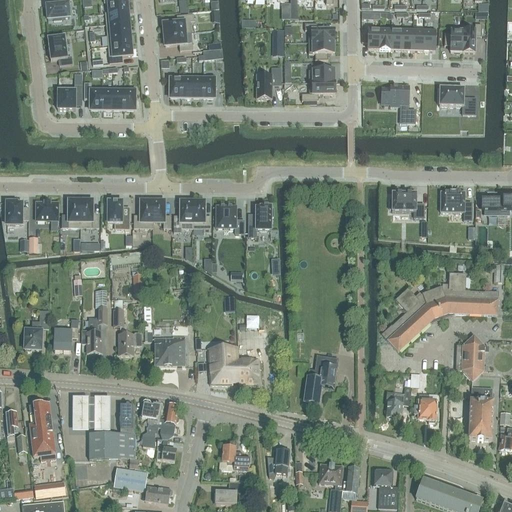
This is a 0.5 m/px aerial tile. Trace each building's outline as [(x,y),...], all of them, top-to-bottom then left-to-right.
[(69,7),(68,0),(52,0),(53,7),(45,8),(46,22),(52,21),(53,23),(60,23),(60,21),(68,20),(67,7),(69,7)] [(82,0),(82,8),(91,8),(91,0),(82,0)] [(109,16),(128,14),(127,2),(117,3),(116,0),(103,0),(104,5),(108,5),(109,15),(109,16)] [(109,16),(109,15),(105,15),(106,27),(129,25),(129,24),(128,14),(109,16)] [(164,36),(164,37),(191,35),(190,24),(194,24),(193,17),(177,18),(177,25),(163,26),(163,28),(163,29),(164,35),(164,36)] [(106,27),(107,38),(130,36),(130,35),(129,25),(106,27)] [(317,26),(305,26),(305,33),(308,33),(308,45),(334,44),(333,32),(317,32),(317,26)] [(463,30),(462,55),(475,55),(475,39),(481,39),(482,27),(475,27),(475,30),(463,30)] [(379,29),(379,33),(380,33),(379,52),(390,53),(391,34),(391,30),(379,29)] [(462,55),(463,30),(451,29),(451,36),(445,36),(444,48),(450,48),(450,54),(462,55)] [(413,34),(413,30),(401,30),(401,34),(402,34),(401,53),(412,53),(413,34)] [(423,31),(423,35),(424,35),(423,54),(435,54),(435,31),(423,31)] [(368,52),(379,52),(380,33),(379,33),(368,33),(368,52)] [(401,34),(391,34),(390,53),(401,53),(402,34),(401,34)] [(412,53),(423,54),(424,35),(423,35),(413,34),(412,53)] [(191,35),(164,37),(164,39),(165,45),(165,46),(165,48),(179,47),(180,54),(192,52),(191,35)] [(107,38),(108,49),(131,47),(130,37),(130,36),(107,38)] [(51,63),(59,62),(60,68),(72,66),(71,59),(67,60),(64,39),(48,41),(51,63)] [(208,44),(208,53),(221,52),(221,44),(208,44)] [(308,57),(315,57),(315,63),(328,63),(328,56),(334,56),(334,44),(308,45),(308,57)] [(131,47),(108,49),(110,66),(122,65),(122,59),(132,58),(131,47)] [(309,85),(334,85),(334,73),(328,73),(328,67),(311,67),(311,73),(309,73),(309,85)] [(84,81),(93,82),(94,72),(84,71),(84,81)] [(272,102),(272,89),(281,89),(281,71),(271,71),(271,78),(257,78),(256,101),(272,102)] [(181,82),(182,82),(182,78),(170,78),(170,100),(181,100),(181,82)] [(203,78),(203,82),(203,101),(215,101),(215,91),(217,91),(217,83),(215,83),(215,78),(203,78)] [(191,101),(192,101),(192,82),(182,82),(181,82),(181,100),(191,101)] [(203,82),(192,82),(192,101),(193,101),(203,101),(203,82)] [(102,94),(102,90),(91,90),(91,85),(84,85),(84,102),(90,102),(90,112),(102,113),(102,94)] [(318,97),(334,97),(334,85),(309,85),(309,97),(302,97),(302,104),(318,103),(318,97)] [(76,112),(76,108),(82,108),(82,88),(75,88),(75,93),(58,93),(58,112),(76,112)] [(400,108),(408,108),(408,90),(398,90),(398,89),(397,89),(397,90),(394,90),(394,89),(393,89),(391,89),(391,92),(382,92),(382,107),(390,107),(390,109),(399,110),(399,108),(400,108)] [(123,90),(123,94),(124,94),(124,113),(135,113),(135,90),(123,90)] [(439,108),(439,109),(440,109),(462,109),(462,117),(476,118),(476,101),(467,101),(467,103),(463,102),(464,101),(464,92),(464,91),(463,91),(455,91),(449,91),(440,91),(440,92),(439,108)] [(102,94),(102,113),(111,113),(113,113),(113,94),(102,94)] [(124,94),(123,94),(113,94),(113,113),(114,113),(124,113),(124,94)] [(407,112),(407,126),(415,126),(415,112),(407,112)] [(440,214),(440,215),(441,215),(464,215),(464,223),(471,223),(472,205),(465,205),(465,196),(465,195),(464,195),(456,195),(456,194),(455,194),(455,195),(451,195),(451,194),(450,194),(450,195),(441,195),(441,194),(441,195),(440,214)] [(484,201),(484,213),(497,213),(497,218),(509,218),(509,213),(511,213),(511,201),(511,195),(497,195),(497,201),(484,201)] [(390,203),(389,212),(392,212),(392,213),(392,214),(393,214),(414,214),(414,220),(424,220),(424,206),(416,206),(416,197),(416,196),(415,196),(407,196),(406,196),(402,196),(401,196),(393,196),(392,196),(392,197),(392,203),(390,203)] [(62,230),(80,230),(81,203),(79,203),(78,203),(72,203),(71,203),(69,203),(68,218),(62,218),(62,230)] [(92,218),(92,214),(93,204),(90,204),(90,203),(89,203),(89,204),(83,203),(81,203),(80,230),(99,231),(99,218),(92,218)] [(107,226),(121,226),(121,232),(129,232),(129,219),(123,219),(123,205),(123,204),(122,204),(108,204),(108,203),(108,204),(108,206),(106,206),(106,214),(108,214),(107,226)] [(36,223),(58,223),(58,205),(50,205),(50,204),(49,204),(45,204),(44,204),(44,205),(36,205),(36,223)] [(152,225),(153,204),(151,204),(150,204),(144,204),(143,204),(141,204),(140,218),(134,218),(134,231),(153,231),(153,225),(152,225)] [(152,225),(153,225),(164,225),(164,231),(171,231),(171,219),(164,219),(165,204),(162,204),(161,204),(155,204),(153,204),(152,225)] [(181,231),(192,231),(193,204),(191,204),(190,204),(184,204),(183,204),(181,204),(180,219),(174,219),(174,235),(181,235),(181,231)] [(193,204),(192,231),(204,231),(204,235),(211,236),(211,219),(204,219),(205,204),(202,204),(201,204),(195,204),(193,204)] [(7,205),(7,227),(22,227),(22,223),(28,223),(28,210),(22,210),(22,206),(17,206),(17,205),(7,205)] [(225,209),(216,209),(216,231),(235,231),(235,237),(244,237),(244,223),(236,223),(236,209),(228,209),(227,209),(225,209)] [(273,211),(271,211),(271,210),(271,209),(270,209),(261,209),(260,209),(260,210),(256,210),(256,220),(249,220),(248,240),(256,240),(256,233),(271,233),(271,219),(273,219),(273,211)] [(132,247),(140,247),(139,233),(131,233),(132,247)] [(37,240),(29,240),(29,256),(37,256),(37,240)] [(184,247),(184,259),(193,259),(193,247),(184,247)] [(111,260),(111,267),(140,264),(139,257),(111,260)] [(494,285),(503,285),(504,267),(490,266),(490,273),(494,273),(494,285)] [(432,293),(441,318),(448,316),(497,318),(498,294),(484,293),(484,294),(470,293),(465,292),(466,277),(449,276),(448,287),(442,286),(441,289),(432,293)] [(133,278),(134,298),(143,297),(142,277),(133,278)] [(81,297),(80,280),(72,280),(73,297),(81,297)] [(441,318),(432,293),(422,296),(419,294),(415,299),(408,291),(395,303),(406,315),(392,327),(382,336),(398,354),(434,321),(441,318)] [(87,336),(87,335),(85,334),(82,334),(82,333),(81,333),(81,347),(87,347),(87,357),(101,357),(101,336),(100,336),(100,328),(106,328),(106,311),(106,294),(95,294),(95,311),(97,311),(97,322),(90,322),(90,336),(87,336)] [(31,333),(25,332),(24,352),(41,353),(42,332),(49,332),(49,314),(40,313),(39,325),(32,324),(31,333)] [(119,359),(133,359),(133,349),(141,349),(141,337),(140,337),(139,336),(135,336),(133,337),(132,337),(132,338),(127,338),(127,329),(122,329),(122,313),(113,313),(113,330),(119,330),(119,338),(119,359)] [(246,330),(258,331),(259,318),(246,318),(246,330)] [(55,340),(54,354),(71,355),(71,341),(78,341),(78,323),(72,322),(71,334),(55,333),(55,340)] [(154,334),(154,369),(185,369),(185,343),(185,341),(162,341),(162,334),(154,334)] [(461,373),(472,385),(483,375),(488,375),(488,369),(484,369),(485,354),(489,354),(489,349),(483,349),(474,338),(462,348),(457,348),(456,372),(461,373)] [(237,350),(207,352),(209,388),(232,388),(232,385),(239,386),(239,388),(262,388),(260,362),(252,362),(252,360),(237,361),(237,350)] [(334,391),(338,361),(320,359),(317,376),(308,375),(304,404),(318,407),(321,389),(334,391)] [(412,376),(411,389),(427,389),(428,374),(419,374),(419,376),(412,376)] [(404,396),(387,394),(386,403),(388,403),(385,420),(387,420),(388,422),(392,423),(393,421),(399,422),(400,417),(402,417),(403,408),(409,409),(411,389),(405,388),(404,396)] [(491,443),(493,405),(492,405),(492,391),(486,390),(472,390),(471,404),(470,404),(468,442),(491,443)] [(418,408),(414,408),(414,417),(418,417),(418,422),(428,423),(428,426),(435,426),(435,423),(436,423),(437,403),(437,397),(429,397),(429,398),(419,397),(419,402),(418,402),(418,408)] [(72,399),(72,433),(110,432),(110,399),(72,399)] [(158,431),(160,421),(162,409),(163,408),(160,405),(159,406),(155,405),(153,407),(152,407),(151,407),(149,404),(145,403),(145,402),(141,404),(142,405),(139,419),(148,421),(147,425),(148,427),(147,434),(142,437),(143,449),(144,449),(155,451),(155,436),(157,437),(158,431)] [(33,460),(55,458),(56,458),(49,406),(42,407),(33,408),(29,409),(30,416),(34,416),(35,427),(29,428),(33,460)] [(89,436),(89,463),(121,462),(121,461),(135,462),(135,408),(129,408),(129,406),(127,406),(126,406),(125,408),(120,408),(120,436),(89,436)] [(160,421),(158,431),(161,431),(160,435),(158,435),(157,442),(168,442),(169,437),(173,438),(176,425),(178,424),(179,421),(177,419),(179,409),(167,406),(165,421),(160,421)] [(17,414),(14,414),(14,413),(12,412),(9,412),(7,414),(7,415),(5,415),(7,439),(7,443),(14,443),(14,430),(18,430),(17,414)] [(499,427),(509,428),(510,416),(500,415),(499,427)] [(505,455),(506,454),(511,455),(511,431),(507,431),(506,437),(501,436),(498,453),(500,454),(501,454),(501,455),(505,455)] [(27,456),(25,439),(17,440),(19,456),(27,456)] [(234,466),(234,470),(249,471),(249,462),(242,461),(242,455),(236,454),(236,449),(223,448),(221,465),(234,466)] [(175,465),(177,452),(164,450),(163,456),(158,455),(156,462),(161,463),(175,465)] [(277,453),(275,470),(281,470),(281,477),(287,477),(289,454),(277,453)] [(234,466),(221,465),(219,465),(219,471),(221,472),(233,473),(234,470),(234,466)] [(341,505),(342,494),(343,484),(342,484),(344,468),(320,466),(318,486),(335,488),(335,492),(330,491),(328,511),(340,511),(341,505)] [(343,484),(342,494),(353,495),(353,486),(359,486),(360,470),(348,469),(346,484),(343,484)] [(116,471),(114,488),(113,490),(144,494),(145,491),(146,485),(147,475),(116,471)] [(374,472),(372,488),(372,489),(379,489),(378,511),(393,511),(396,511),(398,489),(393,489),(393,473),(374,472)] [(423,482),(421,488),(415,503),(441,511),(479,511),(482,504),(423,482)] [(242,488),(229,488),(229,494),(215,494),(215,507),(236,507),(236,495),(242,495),(242,488)] [(142,503),(145,503),(169,507),(170,499),(172,497),(173,493),(171,491),(159,490),(159,492),(147,490),(146,496),(143,496),(142,503)] [(500,501),(495,511),(511,511),(511,502),(510,502),(509,504),(500,501)] [(351,502),(350,511),(366,511),(367,503),(351,502)]
